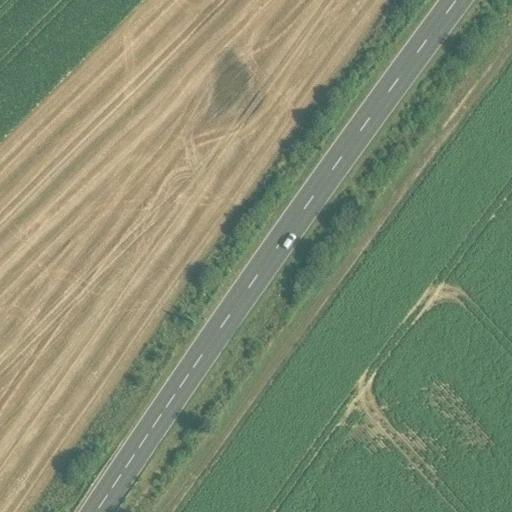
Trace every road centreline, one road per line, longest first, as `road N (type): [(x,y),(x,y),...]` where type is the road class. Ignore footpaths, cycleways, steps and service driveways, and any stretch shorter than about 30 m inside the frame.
road 1 (primary): [(483,0),(202,386),(121,511)]
road 2 (track): [(200,511),(511,75)]
